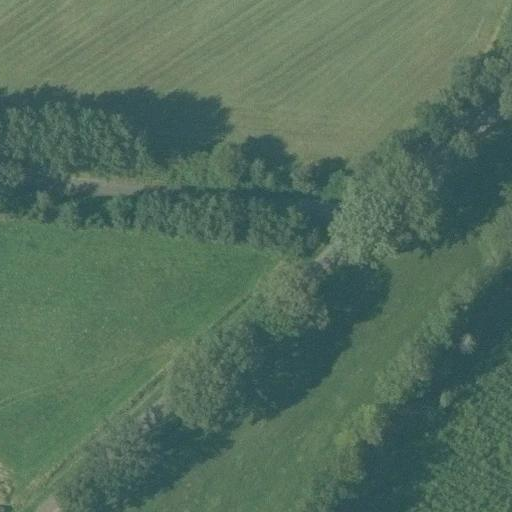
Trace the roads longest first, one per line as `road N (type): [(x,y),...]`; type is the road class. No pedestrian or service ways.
road 1 (unclassified): [(364,214),(48,511)]
road 2 (unclassified): [(0,175),(364,214)]
road 3 (unclassified): [(364,214),(511,92)]
